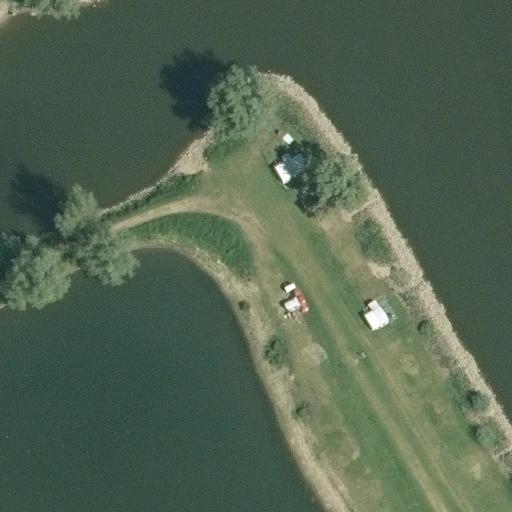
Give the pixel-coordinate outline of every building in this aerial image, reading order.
[(271,172),(284,187),(306,168),(293,152),(271,172)] [(279,281),(298,274),(291,254),(272,261),(279,281)] [(365,294),(374,290),(366,272),(357,276),(365,294)] [(347,287),(358,303),(367,297),(356,280),(347,287)] [(292,292),(301,314),(318,307),(310,285),(292,292)]
